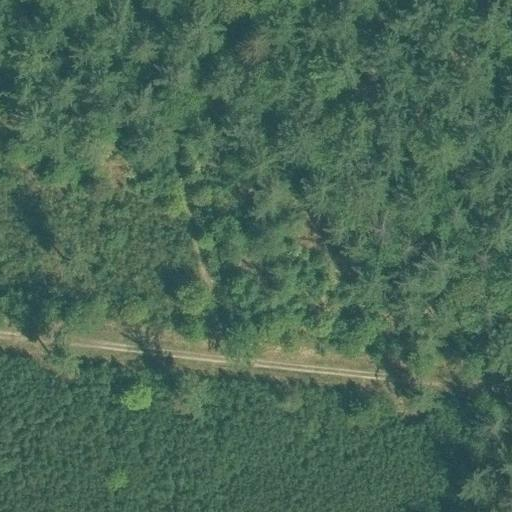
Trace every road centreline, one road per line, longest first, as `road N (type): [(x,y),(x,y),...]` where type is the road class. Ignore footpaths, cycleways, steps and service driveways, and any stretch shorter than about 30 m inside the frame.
road 1 (track): [(223,358),(511,369)]
road 2 (track): [(0,337),(223,358)]
